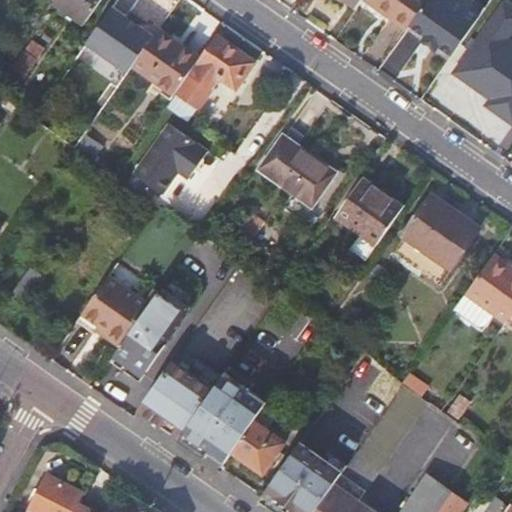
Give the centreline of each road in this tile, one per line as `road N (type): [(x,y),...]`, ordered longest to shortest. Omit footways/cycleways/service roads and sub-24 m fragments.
road 1 (residential): [(511,207),(216,0)]
road 2 (residential): [(43,391),(212,511)]
